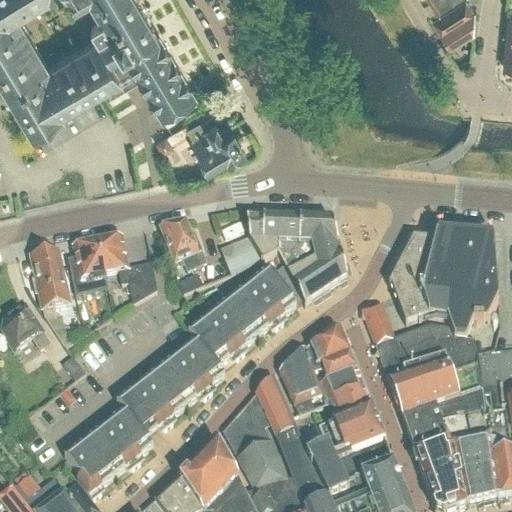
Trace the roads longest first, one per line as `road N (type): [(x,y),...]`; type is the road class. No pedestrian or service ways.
road 1 (unclassified): [(404,193),(400,220),(359,297),(274,358),(126,511)]
road 2 (secondary): [(0,238),(287,184)]
road 3 (unclassified): [(287,184),(284,139),(207,0)]
road 4 (residential): [(478,100),(406,0)]
